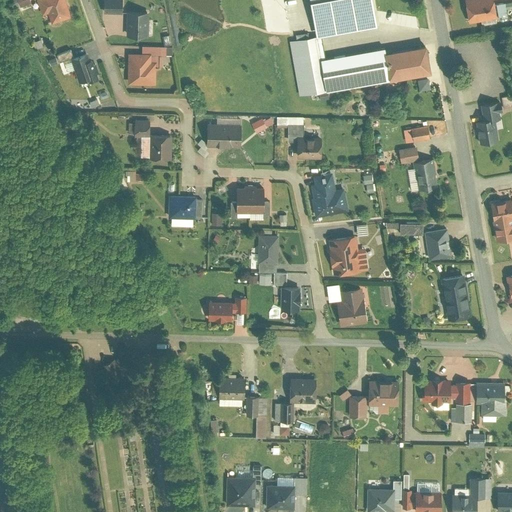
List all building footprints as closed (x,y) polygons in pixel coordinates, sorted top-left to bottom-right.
[(50,13),(53,22),(71,17),(65,0),(36,0),(42,16),(50,13)] [(101,0),(101,11),(120,11),(120,0),(101,0)] [(390,77),(385,51),(384,46),(325,57),(322,33),(378,23),(373,0),(310,0),(317,34),(290,39),(300,93),(390,77)] [(465,0),(470,23),(499,18),(496,0),(465,0)] [(511,5),(511,1),(498,2),(499,15),(508,14),(507,6),(511,5)] [(124,35),(148,35),(148,13),(124,12),(124,35)] [(430,70),(426,44),(385,51),(390,77),(430,70)] [(128,82),(156,83),(156,64),(162,64),(162,55),(168,55),(168,45),(141,45),(141,50),(129,50),(128,82)] [(68,59),(80,85),(99,76),(87,50),(68,59)] [(430,77),(419,78),(420,88),(431,87),(430,77)] [(492,90),(493,99),(504,97),(502,88),(492,90)] [(319,92),(320,100),(332,98),(331,91),(319,92)] [(472,118),(477,146),(498,142),(492,111),(498,110),(497,104),(480,107),(482,116),(472,118)] [(256,131),(275,121),(270,113),(252,123),(256,131)] [(297,143),(297,156),(321,157),(322,137),(305,136),(306,116),(277,116),(277,126),(290,126),(289,142),(297,143)] [(206,146),(241,148),(242,119),(217,117),(216,121),(207,121),(206,146)] [(143,137),(143,156),(172,157),(172,133),(152,132),(152,121),(134,121),(134,137),(143,137)] [(410,128),(412,140),(430,137),(427,124),(410,128)] [(405,164),(408,189),(438,185),(433,153),(415,155),(414,150),(413,145),(398,147),(400,162),(409,161),(409,163),(405,164)] [(314,214),(351,207),(346,185),(339,186),(335,169),(314,173),(315,178),(310,179),(313,192),(310,193),(314,214)] [(236,216),(236,211),(264,212),(265,186),(235,185),(235,196),(230,195),(230,215),(236,216)] [(166,193),(165,216),(195,218),(195,215),(201,215),(202,199),(196,199),(196,194),(166,193)] [(492,224),(495,241),(511,238),(511,219),(511,220),(510,215),(511,215),(511,203),(511,197),(487,201),(490,220),(501,218),(501,223),(492,224)] [(212,223),(222,223),(222,211),(212,211),(212,223)] [(426,232),(427,258),(446,257),(445,229),(422,230),(421,224),(401,225),(401,233),(426,232)] [(276,263),(276,260),(278,234),(254,233),(253,262),(258,262),(257,270),(276,271),(276,263)] [(327,239),(331,276),(367,272),(364,249),(357,250),(355,236),(327,239)] [(278,286),(276,309),(296,310),(297,287),(284,286),(285,275),(263,274),(262,285),(278,286)] [(432,277),(438,319),(463,316),(461,305),(474,304),(471,276),(458,278),(457,274),(432,277)] [(341,300),(345,322),(371,319),(367,284),(345,287),(344,280),(328,282),(330,301),(341,300)] [(207,314),(207,316),(231,319),(232,310),(247,311),(248,296),(236,294),(235,301),(209,298),(207,314)] [(125,375),(116,359),(104,366),(112,382),(125,375)] [(244,397),(245,415),(264,414),(264,394),(243,395),(243,376),(219,376),(220,398),(244,397)] [(273,398),(273,422),(292,422),(292,400),(317,400),(317,376),(286,376),(286,398),(273,398)] [(386,404),(400,404),(400,377),(360,376),(360,392),(347,392),(347,418),(367,418),(367,405),(377,406),(377,412),(386,412),(386,404)] [(443,400),(470,401),(470,380),(455,380),(455,382),(449,382),(449,379),(420,378),(420,400),(431,401),(431,402),(443,402),(443,400)] [(481,401),(481,410),(504,411),(506,379),(474,378),(473,401),(481,401)] [(452,404),(452,423),(468,423),(468,404),(452,404)] [(335,431),(346,427),(343,419),(332,424),(335,431)] [(300,428),(311,431),(313,425),(302,422),(300,428)] [(470,431),(470,445),(486,445),(485,431),(470,431)] [(250,466),(250,477),(254,477),(254,484),(261,484),(261,466),(250,466)] [(250,477),(224,477),(224,507),(254,507),(254,484),(254,477),(250,477)] [(475,495),(475,500),(490,500),(490,477),(469,477),(469,495),(475,495)] [(305,496),(305,479),(292,479),(292,485),(294,485),(294,496),(305,496)] [(292,485),(265,485),(264,510),(293,510),(294,496),(294,485),(292,485)] [(393,488),(366,488),(365,511),(393,511),(393,488)] [(401,510),(414,511),(414,490),(401,490),(401,510)] [(511,490),(497,490),(497,511),(511,511),(511,490)] [(439,511),(440,492),(414,492),(414,511),(413,511),(439,511)] [(450,511),(475,511),(475,500),(475,495),(469,495),(450,495),(450,511)]
